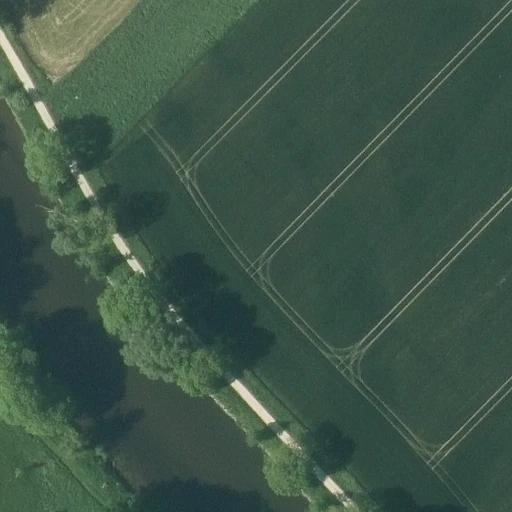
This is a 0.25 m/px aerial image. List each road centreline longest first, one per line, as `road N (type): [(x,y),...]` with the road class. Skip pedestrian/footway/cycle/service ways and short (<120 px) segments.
road 1 (track): [(0,42),(115,248),(351,511)]
road 2 (track): [(110,511),(0,375)]
